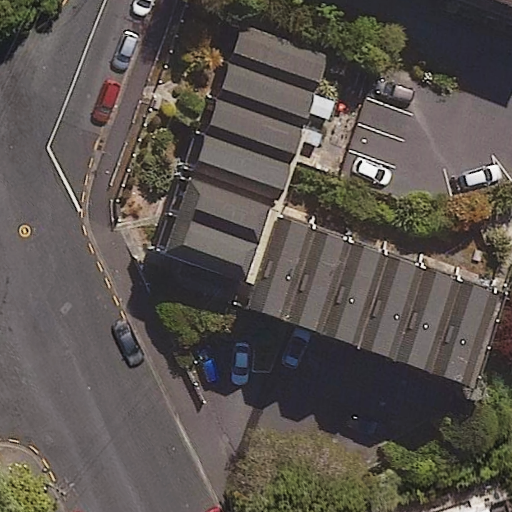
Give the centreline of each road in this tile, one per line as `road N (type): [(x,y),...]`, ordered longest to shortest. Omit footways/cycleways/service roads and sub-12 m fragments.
road 1 (residential): [(149,511),(3,208)]
road 2 (residential): [(3,208),(46,143),(104,0)]
